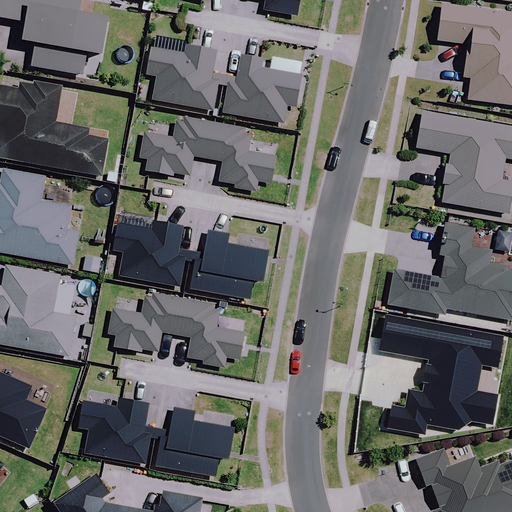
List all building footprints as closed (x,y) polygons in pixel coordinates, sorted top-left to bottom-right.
[(79,0),(2,0),(0,13),(0,21),(27,26),(24,45),(37,47),(33,69),(83,79),(87,56),(101,59),(108,23),(76,17),(79,0)] [(264,13),(296,19),(299,0),(256,0),(265,2),(264,13)] [(470,79),(467,100),(511,105),(511,13),(440,5),(436,40),(465,44),(461,78),(470,79)] [(156,78),(152,102),(212,113),(217,86),(222,87),(224,78),(211,76),(215,53),(186,48),(184,56),(150,50),(145,76),(156,78)] [(236,80),(224,78),(222,87),(227,88),(223,116),(283,126),(286,109),(295,110),(301,78),(261,71),(263,61),(240,57),(236,80)] [(60,90),(20,85),(19,91),(0,88),(0,161),(102,174),(106,142),(88,140),(89,132),(55,127),(60,90)] [(511,128),(420,111),(414,148),(448,154),(446,166),(444,166),(441,184),(443,185),(439,202),(505,214),(510,183),(500,181),(504,159),(511,160),(511,128)] [(208,162),(214,124),(184,119),(183,125),(176,123),(173,140),(144,135),(140,161),(147,162),(145,175),(172,179),(172,175),(189,178),(192,159),(208,162)] [(234,191),(255,195),(257,183),(270,186),(275,159),(248,154),(251,137),(243,135),(244,129),(214,124),(208,162),(222,164),(219,184),(235,186),(234,191)] [(1,189),(0,188),(0,254),(74,267),(79,236),(65,233),(69,210),(40,205),(45,179),(3,173),(1,189)] [(439,278),(393,269),(387,304),(442,314),(443,308),(511,320),(511,272),(506,271),(506,267),(489,263),(491,251),(469,247),(472,228),(443,223),(437,254),(443,255),(439,278)] [(123,254),(118,279),(179,290),(184,263),(189,264),(190,255),(177,252),(182,229),(153,224),(151,233),(117,227),(112,253),(123,254)] [(203,257),(190,255),(189,264),(194,265),(189,292),(250,303),(253,285),(262,287),(268,254),(228,247),(229,238),(207,234),(203,257)] [(58,278),(7,269),(4,289),(0,288),(0,347),(69,359),(75,320),(51,316),(58,278)] [(176,337),(183,300),(153,295),(152,300),(144,299),(141,316),(113,311),(109,336),(116,338),(113,350),(140,355),(141,351),(158,354),(161,335),(176,337)] [(202,367),(224,370),(226,359),(239,361),(244,334),(216,329),(219,312),(211,311),(212,305),(183,300),(176,337),(191,340),(188,359),(203,362),(202,367)] [(501,337),(386,316),(380,352),(428,360),(422,394),(406,391),(402,409),(389,407),(385,429),(423,436),(425,425),(456,431),(469,422),(488,425),(494,395),(474,392),(479,367),(495,369),(501,337)] [(0,438),(29,451),(46,413),(25,403),(31,390),(0,376),(0,438)] [(87,429),(83,454),(143,464),(148,437),(153,438),(155,429),(142,427),(146,404),(117,399),(116,407),(81,401),(77,427),(87,429)] [(167,431),(155,429),(153,438),(159,439),(154,467),(214,478),(218,460),(226,462),(232,429),(192,422),(194,412),(172,408),(167,431)] [(432,511),(511,511),(511,461),(498,467),(496,462),(478,469),(474,458),(448,468),(442,451),(414,461),(424,486),(429,484),(439,510),(432,511)] [(152,511),(149,511),(103,505),(99,499),(107,493),(94,475),(50,505),(55,511),(198,511),(200,498),(161,493),(159,506),(154,506),(152,511)]
